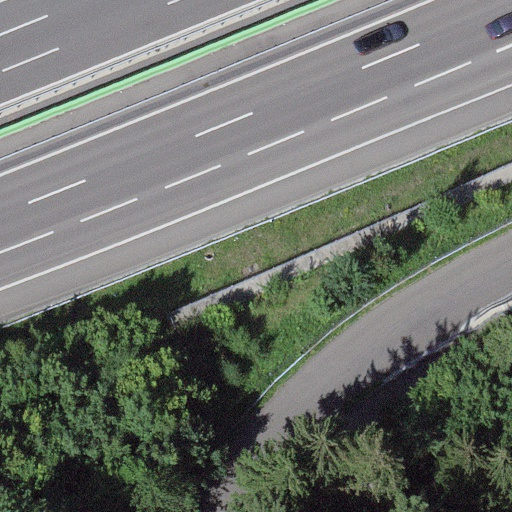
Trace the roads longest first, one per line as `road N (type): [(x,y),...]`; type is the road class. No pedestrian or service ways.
road 1 (motorway): [(0,216),(511,7)]
road 2 (motorway): [(0,260),(96,236),(511,68)]
road 3 (unclassified): [(218,511),(258,448),(362,355),(511,254)]
road 4 (track): [(511,335),(365,417),(258,448)]
road 5 (motorway): [(140,0),(0,57)]
